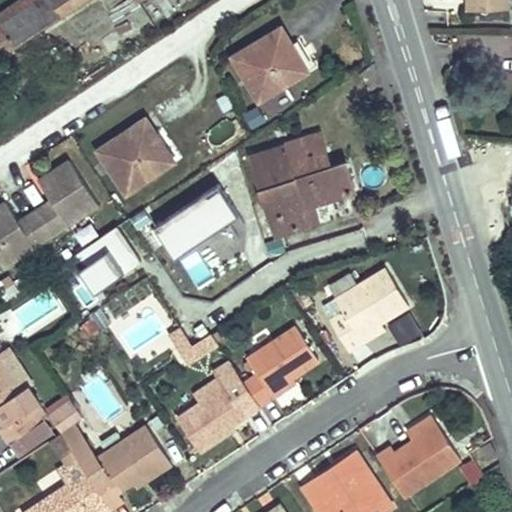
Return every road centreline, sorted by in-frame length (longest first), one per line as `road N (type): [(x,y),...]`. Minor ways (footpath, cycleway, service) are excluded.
road 1 (tertiary): [(387,0),(494,342)]
road 2 (residential): [(494,342),(377,379),(190,511)]
